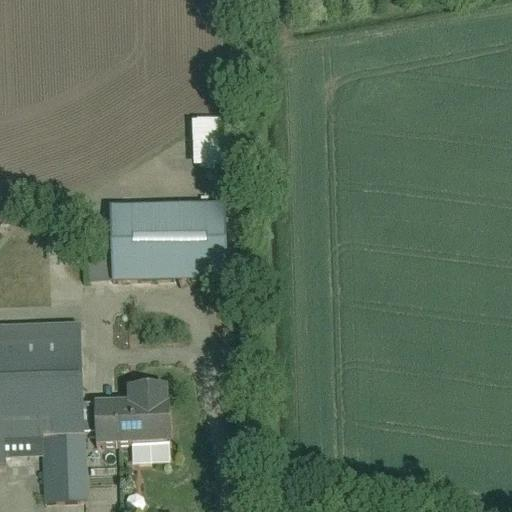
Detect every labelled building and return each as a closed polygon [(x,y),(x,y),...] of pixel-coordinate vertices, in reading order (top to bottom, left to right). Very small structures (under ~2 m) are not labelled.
[(228,122),(205,123),(207,168),(229,167),(228,122)] [(232,206),(116,211),(119,281),(235,276),(232,206)] [(88,335),(0,338),(0,470),(15,470),(15,455),(47,454),(49,502),(94,501),(88,335)] [(141,405),(102,406),(104,447),(137,446),(179,444),(177,389),(140,390),(141,405)] [(137,446),(138,466),(179,464),(179,444),(137,446)]
